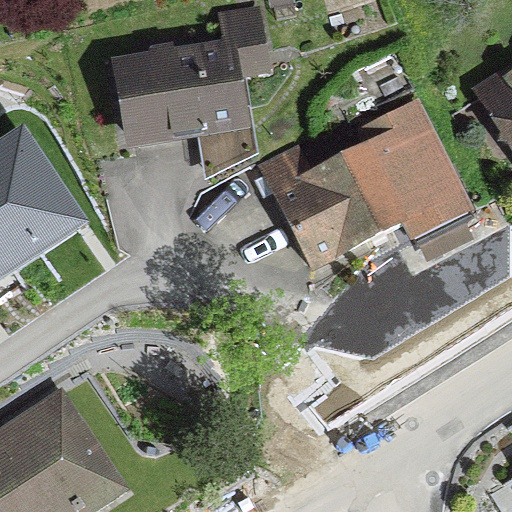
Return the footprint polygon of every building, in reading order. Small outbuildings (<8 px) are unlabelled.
[(117,72),(129,144),(236,127),(224,54),(117,72)] [(511,75),(480,96),(502,131),(499,145),(511,147),(511,75)] [(407,221),(416,239),(462,216),(410,109),(363,132),(372,149),(308,180),(295,155),(266,169),(261,178),(307,271),(407,221)] [(0,273),(83,218),(22,128),(0,142),(0,273)] [(0,511),(76,511),(110,490),(54,406),(0,442),(0,511)] [(511,511),(511,480),(487,496),(497,511),(511,511)]
